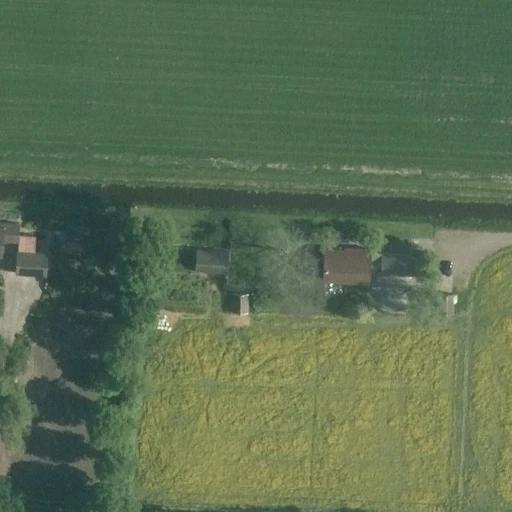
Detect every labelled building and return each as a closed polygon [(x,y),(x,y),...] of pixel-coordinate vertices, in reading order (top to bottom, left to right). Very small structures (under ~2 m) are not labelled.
[(18,241),(19,223),(0,221),(0,257),(1,258),(2,240),(18,241)] [(53,231),(83,233),(83,232),(88,232),(88,224),(82,224),(82,223),(53,221),(53,231)] [(21,236),(21,249),(38,250),(38,237),(21,236)] [(64,244),(64,253),(84,254),(84,245),(64,244)] [(195,250),(193,270),(227,273),(229,252),(195,250)] [(354,250),(354,252),(324,251),(323,279),(368,282),(369,268),(380,268),(380,274),(420,276),(421,256),(370,253),(370,251),(354,250)] [(17,251),(16,273),(46,275),(47,252),(17,251)] [(453,314),(453,292),(438,292),(438,314),(453,314)] [(248,314),(248,296),(233,295),(232,313),(248,314)]
